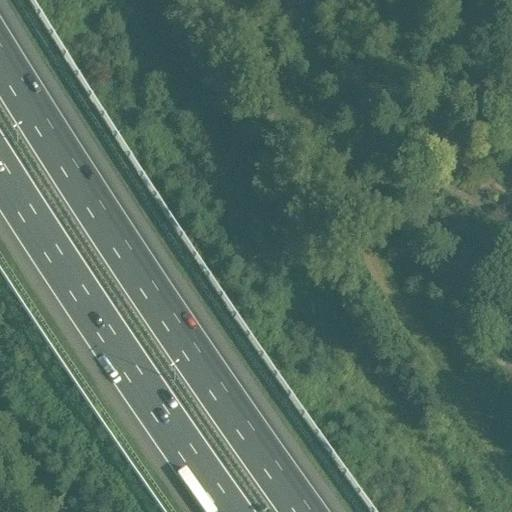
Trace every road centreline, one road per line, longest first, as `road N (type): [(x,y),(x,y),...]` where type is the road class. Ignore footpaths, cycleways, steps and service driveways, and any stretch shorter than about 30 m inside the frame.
road 1 (motorway): [(299,511),(0,65)]
road 2 (motorway): [(0,185),(215,511)]
